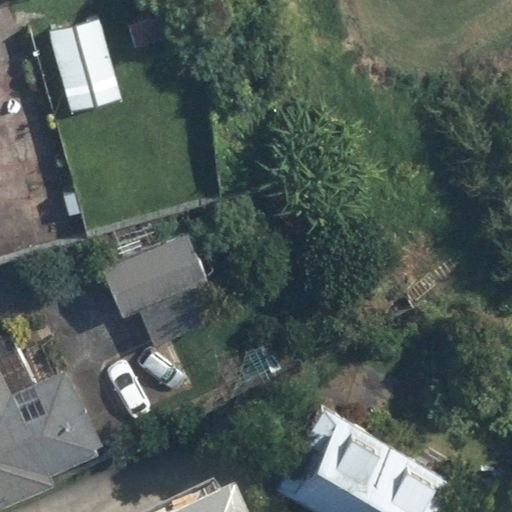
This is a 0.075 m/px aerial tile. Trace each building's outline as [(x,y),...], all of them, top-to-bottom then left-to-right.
[(98,7),(45,22),(68,104),(121,90),(98,7)] [(100,254),(119,307),(144,298),(157,333),(218,312),(186,223),(100,254)] [(0,494),(51,470),(44,455),(99,430),(59,346),(5,372),(0,360),(0,494)] [(322,397),(274,479),(329,511),(399,511),(430,460),(322,397)] [(233,511),(230,503),(209,511),(233,511)]
